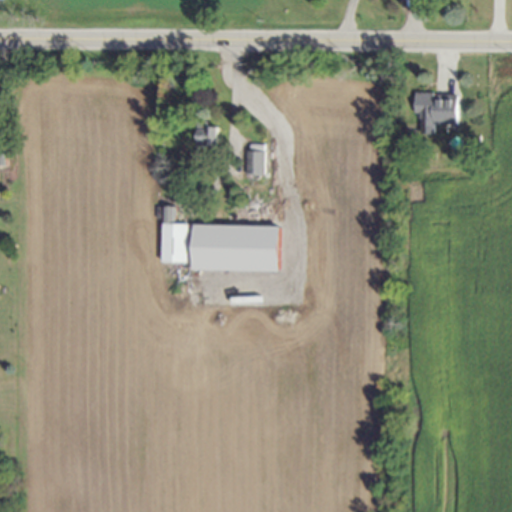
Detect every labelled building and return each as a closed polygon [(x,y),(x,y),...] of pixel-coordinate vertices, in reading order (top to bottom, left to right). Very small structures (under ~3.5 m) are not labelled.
[(459,94),(419,94),(418,134),(435,135),(435,124),(459,125),(459,94)] [(200,123),(199,151),(220,151),(220,128),(210,127),(210,123),(200,123)] [(248,176),(266,176),(267,152),(249,151),(248,176)] [(177,207),(166,207),(165,263),(190,263),(191,224),(176,224),(177,207)] [(283,227),(198,225),(197,270),(282,272),(283,227)]
